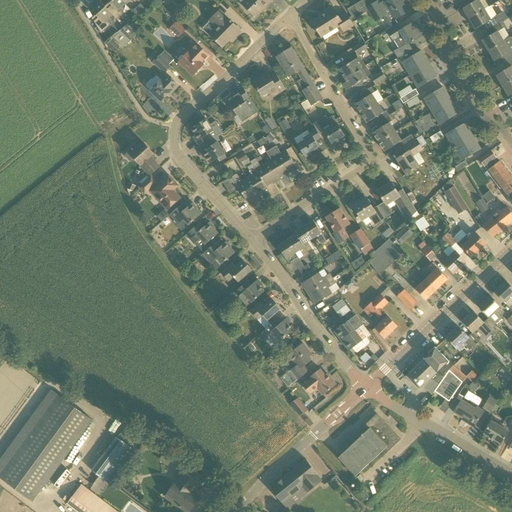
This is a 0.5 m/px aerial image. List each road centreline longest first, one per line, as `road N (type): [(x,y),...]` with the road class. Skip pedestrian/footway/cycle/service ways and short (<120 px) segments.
road 1 (residential): [(253,240),(365,160),(361,135),(290,16)]
road 2 (residential): [(253,240),(186,163),(174,137),(180,118),(290,16)]
road 3 (tertiary): [(367,387),(511,247)]
road 4 (residential): [(367,387),(253,240)]
road 5 (tertiary): [(237,511),(367,387)]
road 6 (residential): [(511,147),(441,56),(438,25),(424,0)]
road 7 (residential): [(511,470),(367,387)]
